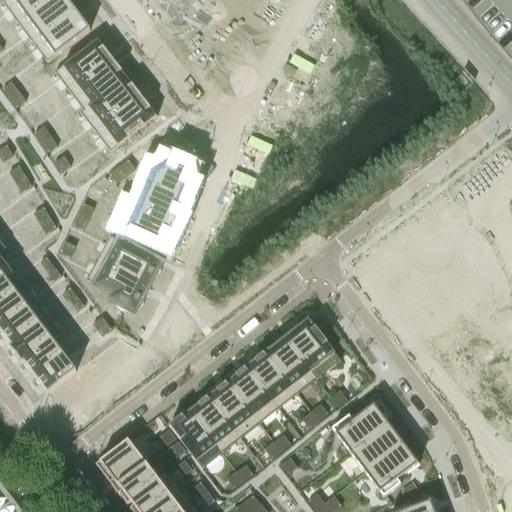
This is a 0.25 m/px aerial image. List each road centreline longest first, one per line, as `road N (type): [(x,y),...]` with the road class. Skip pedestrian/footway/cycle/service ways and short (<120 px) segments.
road 1 (residential): [(138,398),(130,387),(235,150)]
road 2 (residential): [(467,467),(455,439),(321,258)]
road 3 (residential): [(511,111),(321,258)]
road 4 (residential): [(321,258),(138,398)]
road 5 (residential): [(235,150),(122,0)]
road 6 (residential): [(235,150),(308,0)]
road 7 (residential): [(321,258),(235,150)]
